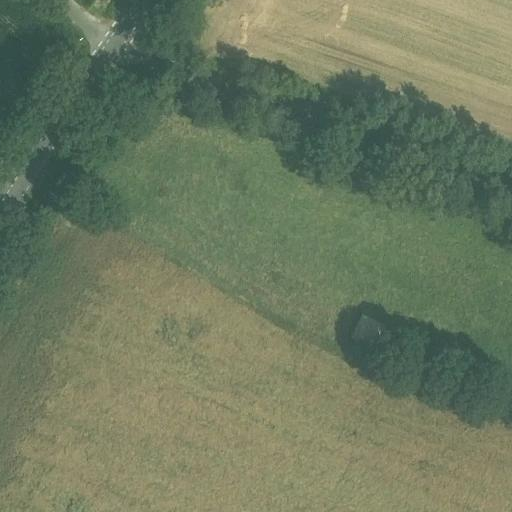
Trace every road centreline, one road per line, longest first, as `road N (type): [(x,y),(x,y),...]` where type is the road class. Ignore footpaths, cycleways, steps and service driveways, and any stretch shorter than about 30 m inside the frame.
road 1 (residential): [(107,61),(511,205)]
road 2 (secondary): [(0,233),(107,61)]
